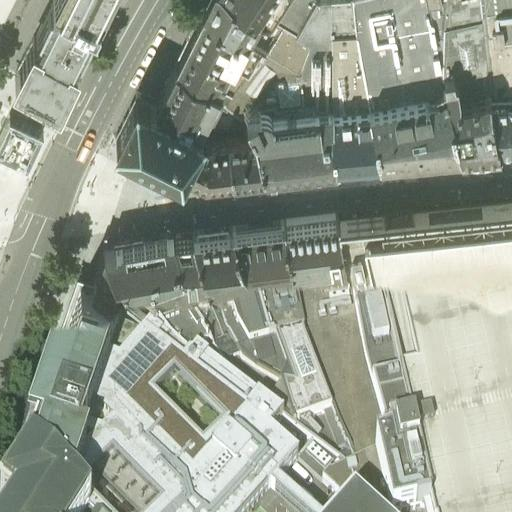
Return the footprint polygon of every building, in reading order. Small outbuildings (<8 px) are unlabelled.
[(58,96),(75,60),(89,31),(95,18),(61,0),(50,0),(33,37),(19,64),(15,73),(58,96)] [(61,0),(95,18),(103,0),(61,0)] [(210,0),(205,11),(247,36),(262,13),(241,0),(210,0)] [(269,16),(279,0),(241,0),(262,13),(269,16)] [(279,0),(269,16),(309,43),(330,43),(329,0),(279,0)] [(337,107),(371,105),(350,0),(329,0),(330,43),(337,107)] [(350,0),(371,105),(446,90),(441,66),(443,21),(445,0),(350,0)] [(446,90),(448,100),(488,93),(481,13),(479,0),(445,0),(443,21),(441,66),(446,90)] [(488,93),(489,100),(511,97),(511,0),(479,0),(481,13),(488,93)] [(192,37),(235,65),(247,36),(205,11),(199,23),(192,37)] [(269,16),(262,13),(247,36),(270,53),(306,78),(309,43),(269,16)] [(255,77),(270,53),(247,36),(235,65),(255,77)] [(235,65),(192,37),(185,53),(179,67),(222,90),(224,91),(235,65)] [(255,77),(240,101),(233,112),(255,125),(248,111),(262,106),(269,107),(274,111),(277,115),(288,114),(337,107),(330,43),(309,43),(306,78),(270,53),(255,77)] [(235,65),(224,91),(240,101),(255,77),(235,65)] [(171,83),(163,100),(208,120),(222,90),(179,67),(171,83)] [(446,90),(371,105),(382,160),(420,155),(459,150),(448,100),(446,90)] [(161,163),(183,174),(202,134),(208,120),(163,100),(161,104),(138,91),(111,136),(161,163)] [(488,93),(448,100),(459,150),(478,147),(496,145),(489,100),(488,93)] [(511,97),(489,100),(496,145),(511,142),(511,97)] [(371,105),(337,107),(334,126),(341,166),(358,163),(382,160),(371,105)] [(267,175),(300,171),(341,166),(334,126),(337,107),(288,114),(277,115),(274,111),(269,107),(262,106),(248,111),(255,125),(257,132),(267,175)] [(1,131),(0,132),(0,149),(27,162),(35,146),(43,129),(9,113),(1,131)] [(257,132),(231,135),(234,178),(250,177),(267,175),(257,132)] [(183,174),(206,182),(217,180),(234,178),(231,135),(212,138),(202,134),(183,174)] [(511,511),(511,197),(478,201),(337,217),(346,270),(361,350),(369,386),(386,448),(355,462),(345,466),(341,464),(311,441),(297,458),(352,508),(356,511),(511,511)] [(346,270),(337,217),(325,218),(283,223),(292,281),(346,270)] [(260,226),(231,230),(268,340),(274,338),(293,386),(281,385),(289,413),(294,426),(323,414),(335,443),(344,440),(303,339),(292,281),(283,223),(260,226)] [(214,232),(192,235),(217,301),(226,330),(239,354),(242,359),(257,369),(280,383),(281,385),(293,386),(274,338),(268,340),(231,230),(214,232)] [(184,236),(172,237),(199,310),(217,301),(192,235),(184,236)] [(147,242),(115,248),(125,294),(129,295),(147,313),(155,323),(158,326),(189,314),(199,310),(172,237),(147,242)] [(125,294),(115,248),(104,250),(98,267),(91,288),(123,299),(125,294)] [(361,350),(346,270),(292,281),(303,339),(344,440),(350,454),(355,462),(386,448),(369,386),(361,350)] [(356,511),(352,508),(347,511),(309,511),(276,483),(297,458),(268,434),(281,418),(195,354),(195,353),(187,361),(169,342),(158,326),(155,323),(142,336),(119,327),(128,300),(123,299),(91,288),(80,284),(72,311),(51,369),(37,413),(28,437),(36,440),(29,457),(34,462),(63,489),(87,511),(250,511),(270,490),(295,511),(356,511)] [(215,351),(221,360),(239,354),(226,330),(217,301),(199,310),(189,314),(201,333),(215,351)] [(189,314),(158,326),(169,342),(187,361),(195,353),(195,354),(205,346),(210,354),(215,351),(201,333),(189,314)] [(281,385),(270,399),(289,413),(281,385)] [(341,464),(345,466),(355,462),(350,454),(340,458),(341,464)] [(87,511),(63,489),(34,462),(0,503),(0,506),(7,511),(87,511)]
